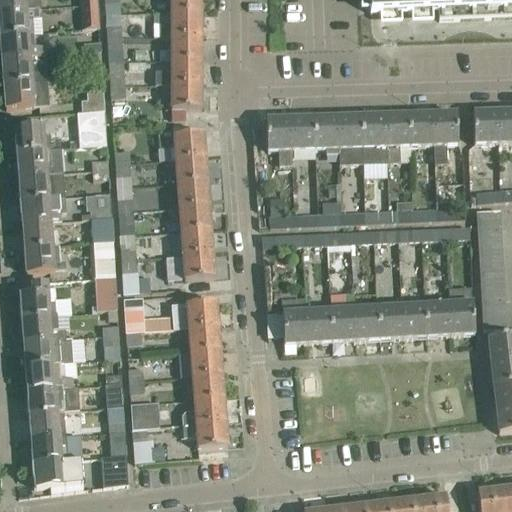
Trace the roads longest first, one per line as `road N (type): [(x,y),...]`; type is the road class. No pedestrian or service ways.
road 1 (residential): [(239,94),(267,487)]
road 2 (residential): [(511,86),(239,94)]
road 3 (residential): [(267,487),(511,459)]
road 4 (residential): [(46,511),(267,487)]
